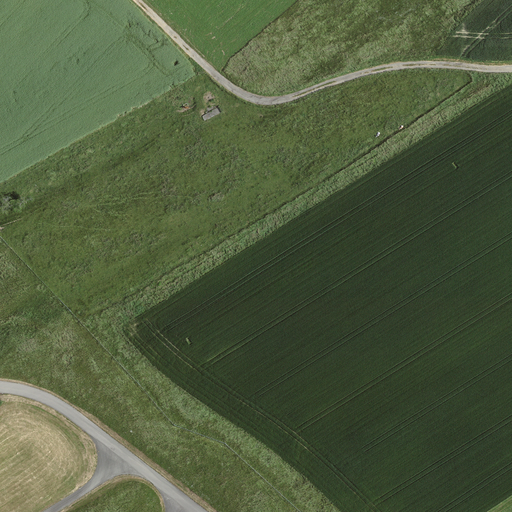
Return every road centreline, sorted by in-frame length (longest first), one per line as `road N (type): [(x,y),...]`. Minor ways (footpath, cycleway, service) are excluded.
road 1 (track): [(511,60),(367,61),(273,94),(250,94),(224,83),(136,0)]
road 2 (unclassified): [(129,457),(48,397),(0,388)]
